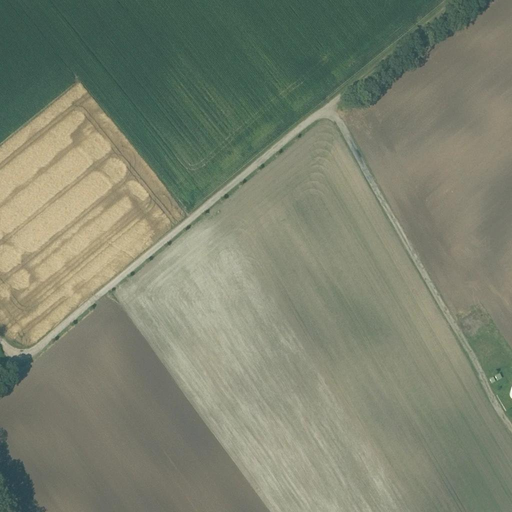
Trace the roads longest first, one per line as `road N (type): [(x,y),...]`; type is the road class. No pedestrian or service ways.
road 1 (track): [(21,354),(459,0)]
road 2 (track): [(316,113),(511,426)]
